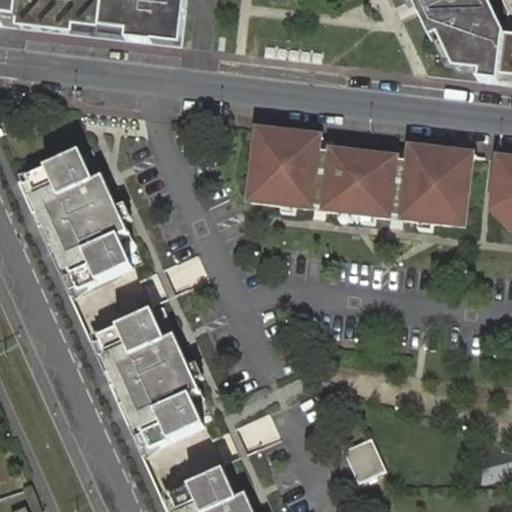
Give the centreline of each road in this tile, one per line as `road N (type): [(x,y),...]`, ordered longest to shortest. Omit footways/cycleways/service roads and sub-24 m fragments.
road 1 (residential): [(511,119),(0,62)]
road 2 (tertiary): [(0,229),(126,511)]
